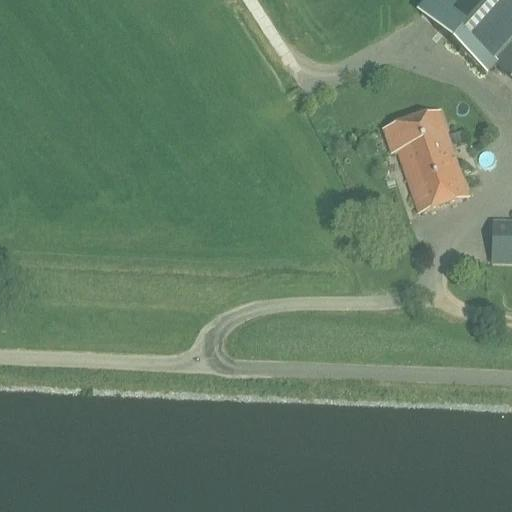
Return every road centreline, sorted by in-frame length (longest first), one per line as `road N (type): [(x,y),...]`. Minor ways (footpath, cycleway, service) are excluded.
road 1 (unclassified): [(511,377),(0,355)]
road 2 (track): [(244,0),(308,90),(374,64),(421,57)]
